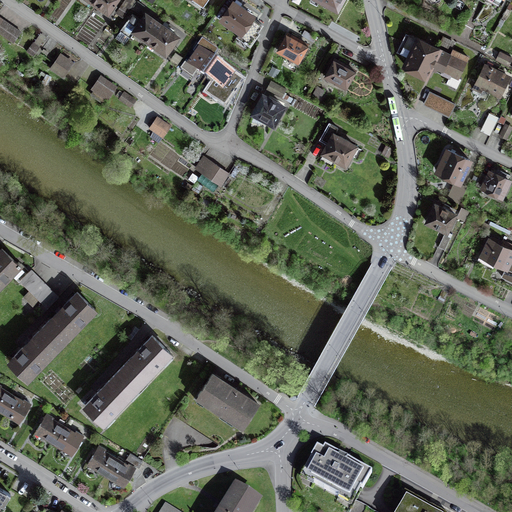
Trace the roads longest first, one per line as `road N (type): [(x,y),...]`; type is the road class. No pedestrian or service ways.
road 1 (residential): [(0,226),(298,414)]
road 2 (residential): [(7,0),(200,134),(226,142)]
road 3 (residential): [(478,511),(298,414)]
road 4 (residential): [(226,142),(389,248)]
road 5 (tertiary): [(389,248),(298,414)]
road 6 (tertiary): [(276,448),(176,475),(123,511)]
road 7 (residential): [(280,7),(226,142)]
road 8 (residential): [(511,312),(389,248)]
road 9 (tertiary): [(401,118),(406,193),(389,248)]
road 10 (residential): [(401,118),(424,120),(511,162)]
